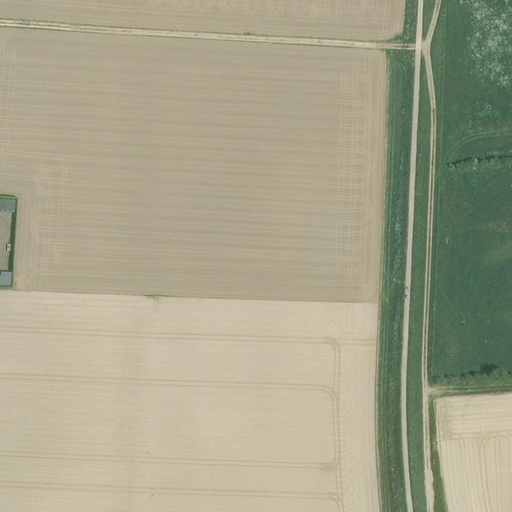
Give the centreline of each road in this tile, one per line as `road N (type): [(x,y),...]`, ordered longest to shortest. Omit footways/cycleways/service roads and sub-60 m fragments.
road 1 (track): [(431,511),(425,353),(434,104),(426,47),(438,0)]
road 2 (track): [(426,47),(0,24)]
